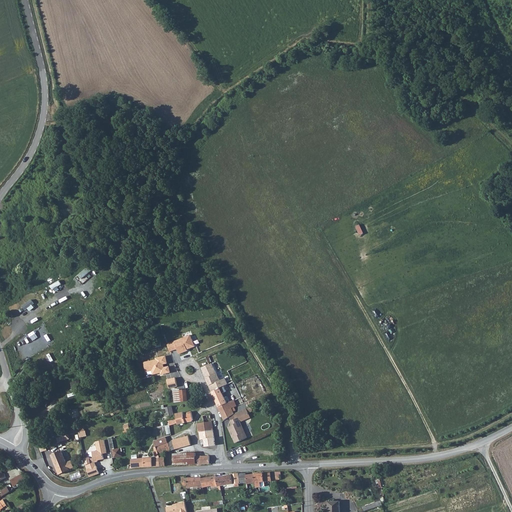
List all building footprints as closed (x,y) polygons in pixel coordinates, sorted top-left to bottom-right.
[(356,226),(360,235),(365,233),(360,224),(356,226)] [(13,294),(16,301),(23,298),(21,291),(13,294)] [(34,303),(38,311),(45,308),(42,300),(34,303)] [(198,354),(194,344),(187,347),(190,355),(192,354),(193,356),(198,354)] [(186,357),(183,348),(175,351),(179,360),(179,361),(183,360),(182,358),(186,357)] [(179,360),(175,351),(170,354),(173,362),(179,360)] [(209,356),(200,359),(198,360),(201,368),(209,364),(208,360),(210,359),(209,356)] [(172,366),(162,368),(163,376),(170,375),(175,374),(175,369),(173,369),(172,366)] [(211,368),(203,372),(205,378),(216,373),(213,367),(211,368)] [(222,387),(218,377),(216,373),(205,378),(211,392),(222,387)] [(224,386),(222,387),(211,392),(218,407),(226,403),(223,396),(221,392),(224,391),(223,389),(225,388),(224,386)] [(189,390),(185,390),(173,391),(174,403),(190,402),(189,390)] [(218,407),(224,420),(231,417),(234,415),(233,412),(235,411),(234,408),(236,407),(233,400),(226,403),(218,407)] [(173,415),(171,407),(164,408),(166,417),(173,415)] [(239,419),(248,415),(246,410),(236,415),(239,419)] [(186,414),(183,415),(185,424),(191,422),(192,420),(190,412),(186,413),(186,414)] [(183,413),(175,415),(176,419),(175,419),(175,420),(176,420),(177,425),(185,424),(183,415),(183,413)] [(202,423),(211,422),(210,415),(202,416),(202,417),(202,423)] [(239,424),(240,423),(239,419),(233,422),(230,423),(232,427),(230,428),(235,438),(233,439),(235,444),(246,439),(239,424)] [(197,424),(198,433),(213,431),(211,422),(202,423),(199,424),(197,424)] [(247,438),(240,423),(239,424),(246,439),(247,438)] [(70,431),(59,434),(61,441),(72,439),(70,431)] [(215,446),(214,435),(213,431),(198,433),(201,439),(201,441),(204,440),(205,447),(215,446)] [(172,442),(175,449),(183,447),(191,446),(188,437),(172,442)] [(152,442),(154,448),(156,448),(168,444),(167,441),(166,438),(152,442)] [(92,452),(93,455),(93,459),(103,456),(102,453),(107,452),(104,440),(95,442),(97,451),(92,452)] [(168,444),(156,448),(159,458),(165,456),(165,453),(170,451),(168,444)] [(111,450),(113,458),(122,456),(120,448),(111,450)] [(159,458),(156,448),(154,448),(155,458),(131,459),(132,468),(160,467),(159,458)] [(76,467),(73,460),(68,462),(63,451),(53,455),(60,472),(65,470),(66,472),(71,470),(71,469),(76,467)] [(173,455),(173,458),(174,465),(195,464),(195,457),(195,454),(187,454),(173,455)] [(103,456),(93,459),(91,459),(90,458),(85,459),(86,465),(94,463),(97,462),(98,461),(104,459),(103,456)] [(195,464),(200,464),(200,465),(205,464),(210,464),(209,456),(201,457),(201,456),(195,457),(195,464)] [(96,467),(87,470),(90,477),(100,474),(97,466),(96,467)] [(71,474),(73,479),(82,476),(80,471),(71,474)] [(218,487),(220,487),(234,484),(247,482),(247,476),(247,474),(217,478),(218,487)] [(247,476),(247,482),(248,484),(256,483),(255,474),(247,476)] [(265,482),(264,474),(255,474),(256,483),(265,482)] [(20,475),(11,481),(14,486),(23,481),(20,475)] [(210,477),(201,478),(202,489),(203,489),(211,487),(210,477)] [(186,484),(186,488),(199,488),(199,489),(197,489),(197,491),(200,491),(200,490),(203,490),(203,489),(202,489),(201,478),(186,478),(186,484)] [(4,496),(11,492),(8,488),(1,492),(4,496)] [(381,500),(359,508),(360,511),(363,511),(383,505),(381,500)] [(167,511),(185,511),(184,503),(174,505),(174,507),(166,509),(167,511)]
